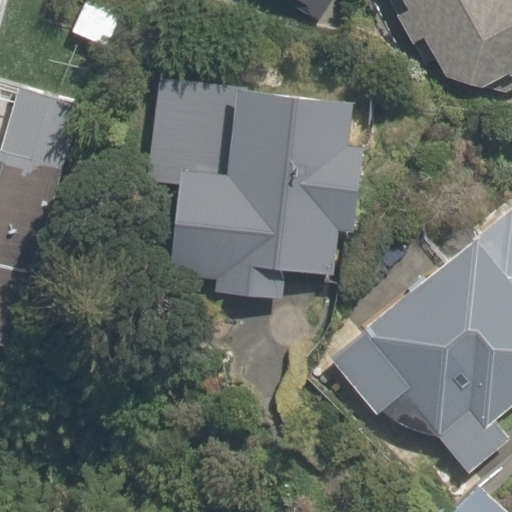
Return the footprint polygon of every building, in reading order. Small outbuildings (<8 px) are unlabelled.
[(77,0),(65,26),(112,48),(135,0),(296,0),(323,12),(328,0),(77,0)] [(511,65),(511,0),(390,0),(396,9),(384,17),(404,51),(421,40),(453,93),(511,65)] [(342,155),(347,103),(264,95),(265,80),(150,69),(130,270),(197,277),(196,291),(278,299),(281,272),(354,279),(366,158),(342,155)] [(0,144),(0,339),(16,345),(84,118),(14,97),(0,144)] [(413,423),(461,476),(511,430),(511,199),(501,188),(320,350),(398,436),(413,423)] [(499,511),(472,485),(444,511),(499,511)]
